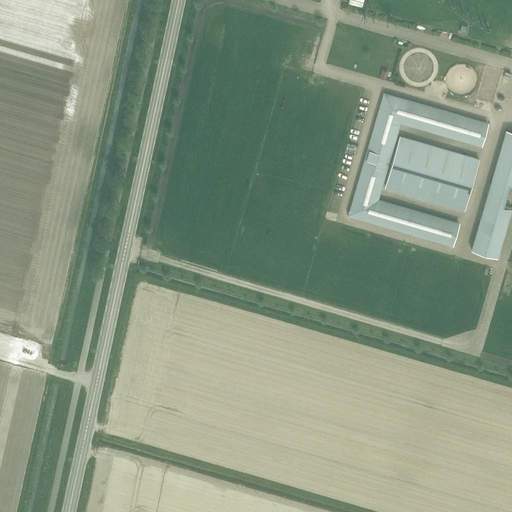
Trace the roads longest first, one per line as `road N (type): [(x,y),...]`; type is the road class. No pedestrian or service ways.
road 1 (secondary): [(96,384),(179,0)]
road 2 (track): [(475,353),(146,254)]
road 3 (unknown): [(146,254),(201,8),(213,0)]
road 4 (secondary): [(68,511),(96,384)]
